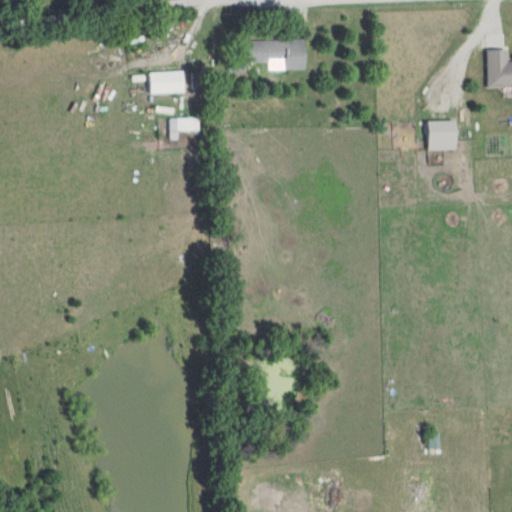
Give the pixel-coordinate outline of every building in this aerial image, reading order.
[(305,41),(248,41),(247,67),(305,67),(305,41)] [(510,50),(488,50),(489,89),(511,88),(511,59),(510,59),(510,50)] [(183,93),(183,72),(148,72),(148,93),(183,93)] [(201,73),(191,74),(192,90),(202,89),(201,73)] [(167,131),(199,131),(199,118),(167,118),(167,131)] [(458,122),(428,122),(428,149),(458,149),(458,122)] [(441,433),(427,433),(427,449),(441,449),(441,433)]
